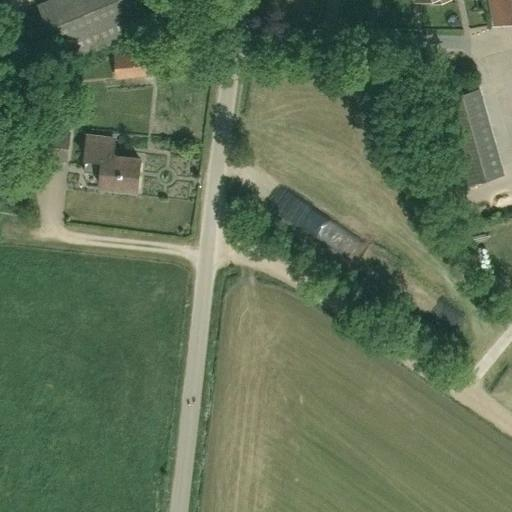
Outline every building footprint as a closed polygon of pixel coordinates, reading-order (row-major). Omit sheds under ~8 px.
[(65,62),(153,25),(143,0),(42,0),(39,1),(65,62)] [(511,0),(490,0),(496,23),(511,19),(511,0)] [(157,51),(115,55),(117,77),(159,73),(157,51)] [(436,99),(460,183),(491,291),(511,284),(511,200),(479,86),(436,99)] [(104,89),(104,99),(131,99),(131,89),(104,89)] [(69,125),(72,101),(58,100),(55,123),(69,125)] [(29,156),(67,160),(69,132),(32,128),(29,156)] [(102,173),(100,185),(137,189),(140,158),(112,155),(114,138),(88,135),(84,171),(102,173)] [(414,204),(453,191),(443,162),(405,175),(414,204)] [(475,330),(477,310),(435,306),(433,326),(475,330)]
